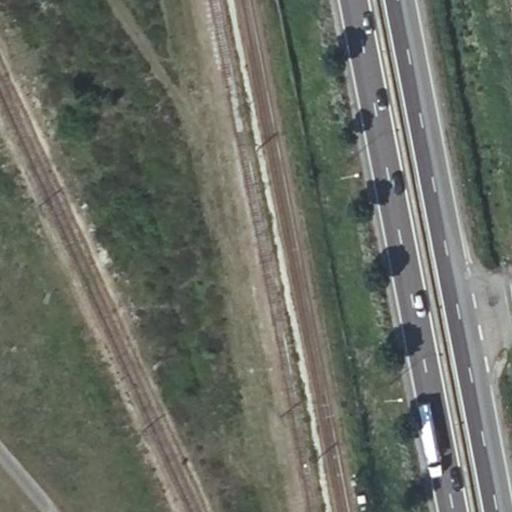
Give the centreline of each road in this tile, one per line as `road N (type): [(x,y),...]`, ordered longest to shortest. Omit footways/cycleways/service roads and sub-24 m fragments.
road 1 (primary): [(354,0),(454,511)]
road 2 (primary): [(457,302),(397,0)]
road 3 (primary): [(495,511),(457,302)]
